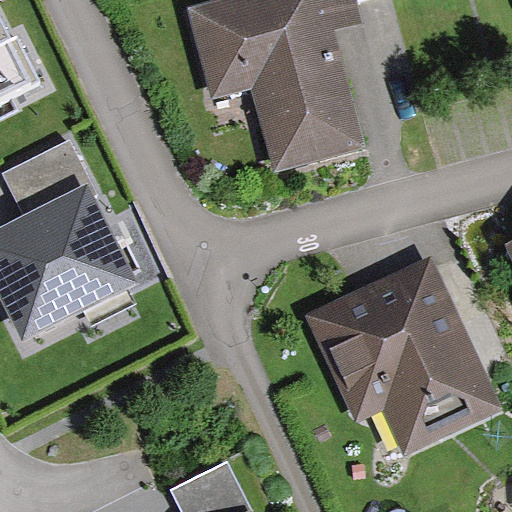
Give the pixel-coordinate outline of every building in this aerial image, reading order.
[(343,0),(292,0),(196,27),(220,112),(254,103),(277,183),(360,160),(327,42),(353,34),(343,0)] [(395,0),(361,0),(367,20),(399,11),(395,0)] [(0,104),(32,90),(0,20),(0,104)] [(139,296),(99,218),(107,214),(71,145),(4,179),(28,225),(0,239),(0,309),(24,355),(139,296)] [(435,278),(322,330),(367,427),(387,418),(407,460),(499,418),(435,278)] [(226,511),(214,487),(178,504),(181,511),(226,511)]
